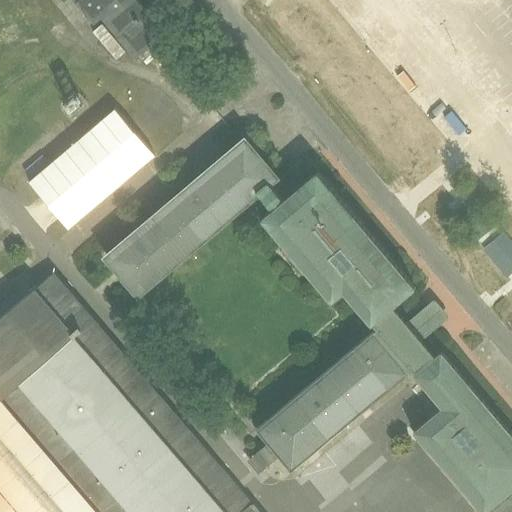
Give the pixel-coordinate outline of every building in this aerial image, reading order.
[(162,36),(132,0),(78,0),(73,4),(90,25),(98,19),(132,61),(162,36)] [(280,0),(266,0),(273,9),(282,2),(280,0)] [(115,107),(29,179),(68,226),(154,154),(115,107)] [(430,296),(402,320),(394,311),(413,295),(316,180),(282,208),(270,194),(274,190),(238,147),(95,268),(132,312),(251,212),(262,225),(255,231),(328,316),(348,299),(373,329),(254,430),(264,442),(245,457),(259,473),(277,458),(289,472),(408,372),(439,408),(411,432),(479,511),(503,511),(511,504),(511,435),(439,350),(432,356),(417,338),(445,314),(430,296)] [(449,198),(438,207),(451,222),(461,213),(449,198)] [(511,234),(509,231),(489,247),(511,274),(511,234)] [(0,301),(15,290),(0,269),(0,301)] [(56,284),(0,331),(0,511),(257,511),(249,502),(246,504),(56,284)]
